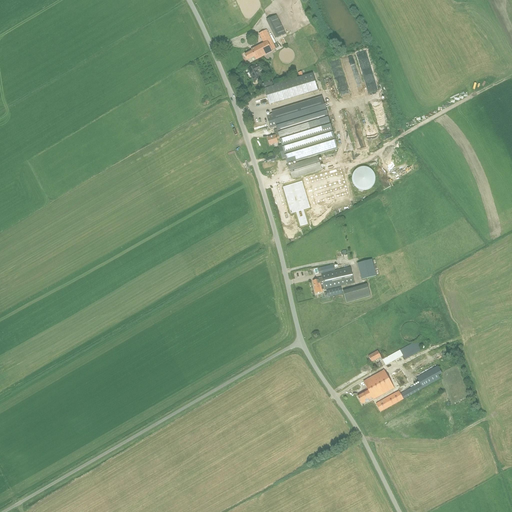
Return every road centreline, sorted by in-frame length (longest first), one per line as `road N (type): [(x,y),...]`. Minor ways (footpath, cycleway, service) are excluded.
road 1 (unclassified): [(301,340),(266,202),(188,0)]
road 2 (unclassified): [(3,511),(301,340)]
road 3 (unclassified): [(301,340),(399,511)]
